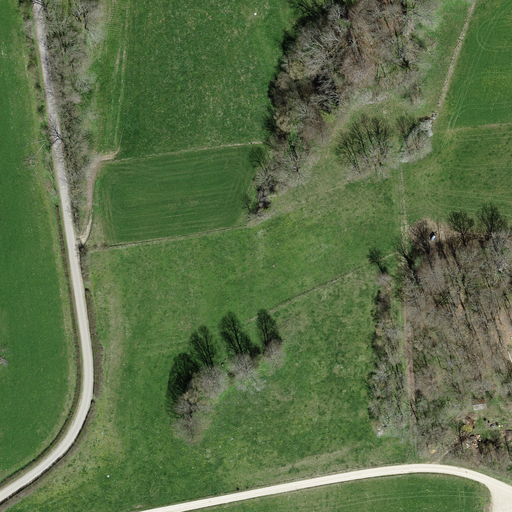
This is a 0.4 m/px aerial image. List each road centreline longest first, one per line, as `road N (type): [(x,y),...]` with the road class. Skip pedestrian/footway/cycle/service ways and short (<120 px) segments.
road 1 (track): [(43,0),(87,313),(90,402),(48,462),(0,498)]
road 2 (track): [(511,489),(470,471),(429,466),(163,511)]
